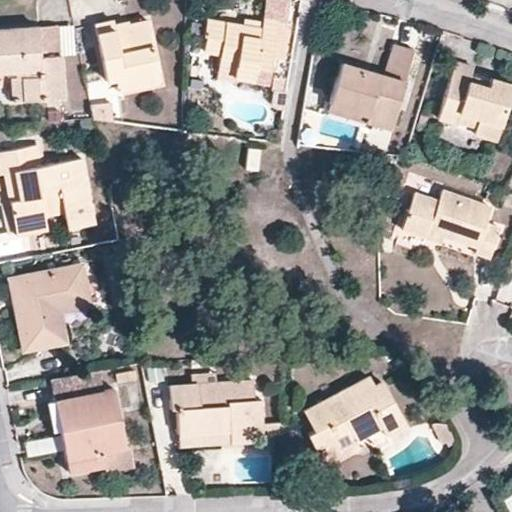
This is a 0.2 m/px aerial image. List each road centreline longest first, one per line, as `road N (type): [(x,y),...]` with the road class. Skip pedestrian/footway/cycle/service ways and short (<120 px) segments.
road 1 (residential): [(241,511),(415,501),(489,460)]
road 2 (residential): [(511,346),(475,353),(458,376),(460,406),(478,444)]
road 3 (residential): [(393,0),(511,34)]
